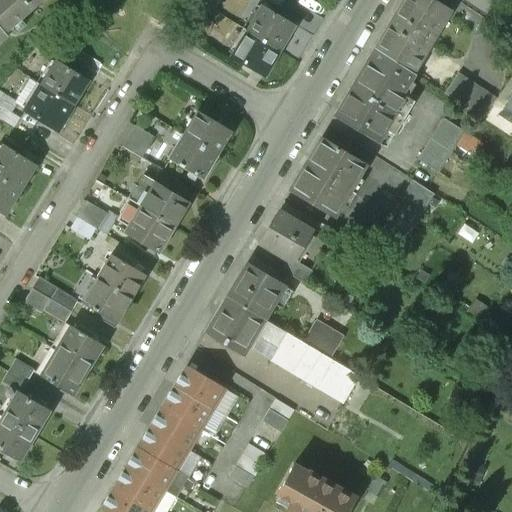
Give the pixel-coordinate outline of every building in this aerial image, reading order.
[(41,0),(0,0),(0,21),(8,30),(41,0)] [(434,0),(404,0),(375,49),(413,74),(451,9),(434,0)] [(295,25),(261,5),(246,31),(280,51),(295,25)] [(0,26),(0,43),(8,36),(0,26)] [(280,51),(246,31),(231,56),(264,76),(280,51)] [(413,74),(375,49),(351,88),(402,121),(414,102),(401,94),(413,74)] [(98,62),(81,51),(74,61),(92,72),(98,62)] [(89,80),(56,60),(40,85),(73,106),(89,80)] [(496,100),(457,74),(444,94),(482,119),(496,100)] [(73,106),(40,85),(24,111),(58,131),(73,106)] [(402,121),(351,88),(335,116),(377,143),(386,130),(393,135),(402,121)] [(16,102),(0,92),(0,105),(0,106),(10,112),(16,102)] [(10,112),(0,106),(0,118),(12,125),(17,117),(10,112)] [(231,130),(197,110),(191,120),(196,123),(187,137),(217,154),(231,130)] [(159,120),(146,112),(135,133),(147,141),(159,120)] [(463,132),(443,119),(430,139),(450,152),(463,132)] [(187,137),(179,150),(175,148),(168,159),(202,179),(217,154),(187,137)] [(365,164),(322,138),(290,191),(333,217),(341,204),(342,205),(359,178),(357,177),(365,164)] [(450,152),(430,139),(416,160),(436,172),(450,152)] [(36,165),(3,144),(0,149),(0,177),(21,191),(36,165)] [(21,191),(0,177),(0,212),(5,216),(21,191)] [(188,203),(154,182),(140,206),(174,226),(188,203)] [(414,182),(377,242),(397,254),(433,194),(414,182)] [(106,213),(86,201),(77,217),(95,228),(96,229),(106,213)] [(140,206),(125,231),(159,251),(174,226),(140,206)] [(310,233),(277,213),(258,243),(287,261),(292,263),(293,262),(310,233)] [(95,228),(77,217),(71,226),(89,238),(95,228)] [(146,275),(111,254),(97,278),(131,299),(146,275)] [(309,271),(293,262),(292,263),(287,261),(282,270),(302,282),(309,271)] [(278,283),(246,264),(226,297),(264,320),(272,305),(267,303),(278,283)] [(78,301),(39,276),(32,288),(49,298),(71,311),(78,301)] [(97,278),(83,302),(117,323),(131,299),(97,278)] [(264,320),(226,297),(205,333),(242,356),(264,320)] [(71,311),(49,298),(43,309),(64,322),(71,311)] [(340,338),(314,322),(302,342),(328,358),(340,338)] [(103,345),(70,325),(54,350),(88,371),(103,345)] [(302,342),(284,332),(269,360),(342,403),(358,376),(328,358),(302,342)] [(88,371),(54,350),(40,375),(73,395),(88,371)] [(34,370),(15,359),(8,371),(27,382),(34,370)] [(187,368),(182,376),(180,375),(166,399),(168,400),(158,417),(155,416),(142,439),(144,440),(134,457),(131,456),(117,479),(120,481),(110,497),(108,496),(100,508),(107,511),(152,511),(225,390),(187,368)] [(27,382),(8,371),(2,381),(17,392),(18,391),(21,392),(27,382)] [(21,392),(18,391),(17,392),(2,417),(35,436),(50,410),(21,392)] [(294,410),(275,398),(268,410),(287,421),(294,410)] [(287,421),(268,410),(261,421),(280,433),(287,421)] [(35,436),(2,417),(0,420),(0,450),(19,462),(35,436)] [(266,456),(246,444),(233,466),(251,477),(253,478),(266,456)] [(306,473),(292,465),(277,494),(290,501),(285,509),(290,511),(347,511),(355,499),(307,471),(306,473)] [(251,477),(233,466),(226,477),(244,488),(251,477)]
